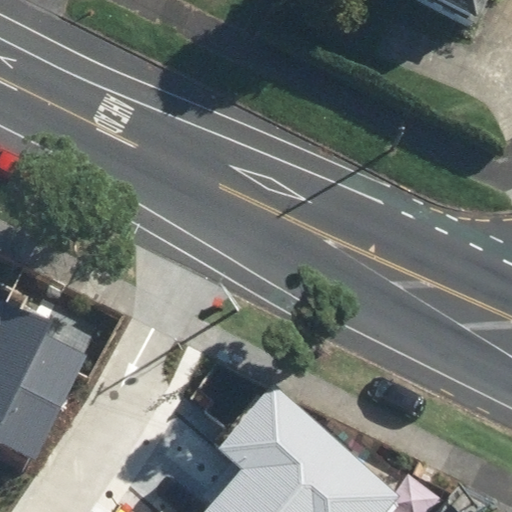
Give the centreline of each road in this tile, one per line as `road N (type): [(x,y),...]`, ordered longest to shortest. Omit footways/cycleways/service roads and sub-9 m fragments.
road 1 (residential): [(62,511),(129,411),(237,194)]
road 2 (tertiary): [(511,325),(237,194)]
road 3 (tertiary): [(237,194),(0,77)]
